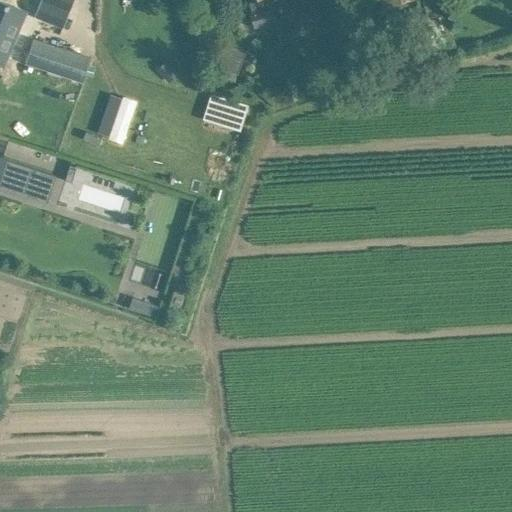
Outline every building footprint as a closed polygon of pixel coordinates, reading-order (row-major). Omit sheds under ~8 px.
[(0,0),(0,61),(4,64),(20,25),(17,24),(23,9),(2,0),(0,0)] [(43,0),(50,3),(69,11),(73,0),(43,0)] [(247,0),(247,1),(251,0),(254,12),(250,13),(254,27),(276,21),(269,0),(247,0)] [(269,0),(276,21),(279,32),(302,25),(295,0),(269,0)] [(424,0),(440,54),(456,50),(447,13),(442,15),(438,0),(424,0)] [(42,2),(36,15),(44,18),(63,26),(68,13),(50,5),(42,2)] [(327,8),(305,14),(311,35),(333,29),(327,8)] [(33,38),(25,64),(83,83),(86,74),(88,65),(91,57),(33,38)] [(88,65),(86,74),(92,76),(95,67),(88,65)] [(0,187),(25,195),(33,167),(7,159),(7,158),(0,155),(0,187)] [(68,168),(65,179),(72,181),(76,170),(68,168)]
